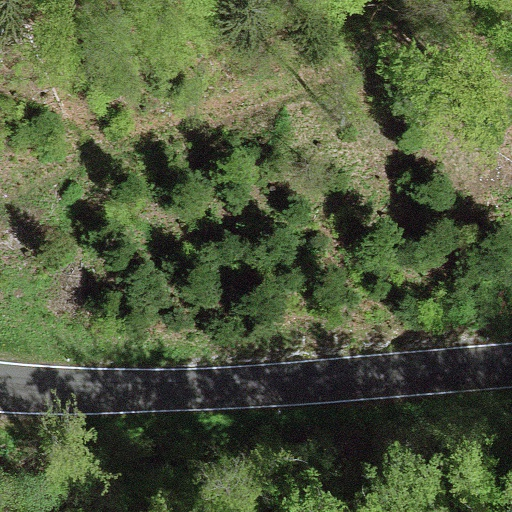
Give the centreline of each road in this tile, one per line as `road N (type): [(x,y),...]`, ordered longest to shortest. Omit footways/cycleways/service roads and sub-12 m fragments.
road 1 (track): [(511,15),(243,91),(53,166),(0,203)]
road 2 (tertiary): [(511,364),(103,393),(0,387)]
